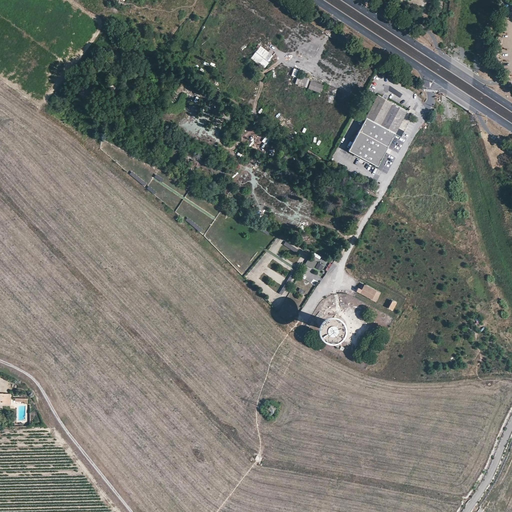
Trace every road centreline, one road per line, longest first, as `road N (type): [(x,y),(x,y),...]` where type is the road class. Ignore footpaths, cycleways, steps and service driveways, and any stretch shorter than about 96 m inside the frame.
road 1 (unclassified): [(305,314),(379,198),(430,103),(429,87)]
road 2 (track): [(131,511),(34,379),(0,359)]
road 3 (primary): [(511,107),(347,0)]
road 4 (primary): [(316,0),(422,70)]
